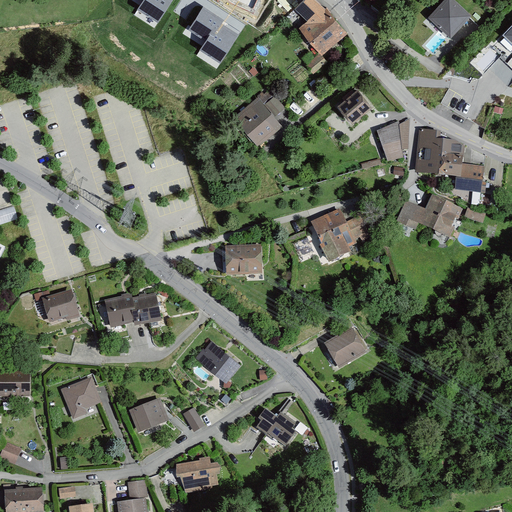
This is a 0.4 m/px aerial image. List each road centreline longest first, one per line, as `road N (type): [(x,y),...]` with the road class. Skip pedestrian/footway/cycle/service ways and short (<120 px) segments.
road 1 (unclassified): [(342,511),(335,448),(302,386),(148,260)]
road 2 (unclassified): [(148,260),(0,163)]
road 3 (residential): [(418,112),(374,63),(338,3)]
